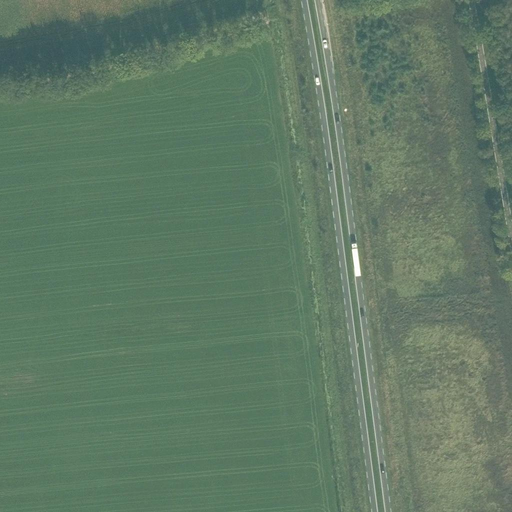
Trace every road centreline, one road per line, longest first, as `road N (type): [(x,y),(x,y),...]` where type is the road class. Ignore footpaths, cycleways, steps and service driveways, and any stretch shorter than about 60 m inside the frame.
road 1 (primary): [(387,511),(316,0)]
road 2 (primary): [(304,0),(373,511)]
road 3 (track): [(261,13),(0,78)]
